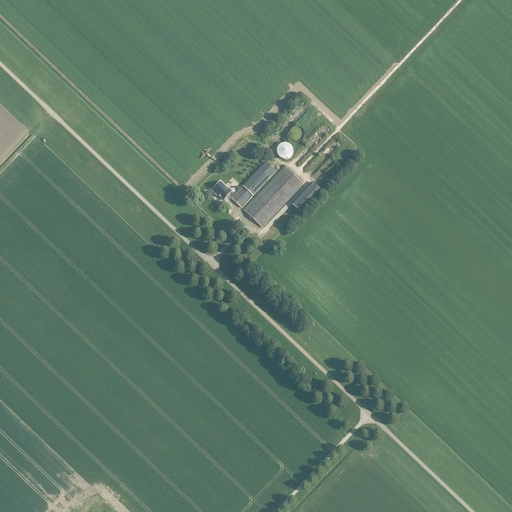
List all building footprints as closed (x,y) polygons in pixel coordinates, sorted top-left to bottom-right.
[(301,159),(330,129),(325,124),(302,148),(301,149),(304,152),(299,157),(301,159)] [(291,140),(291,141),(292,141),(293,142),(294,143),(295,143),(296,143),(297,143),(298,143),(299,143),(299,142),(300,142),(301,142),(301,141),(302,141),(303,140),(303,139),(304,138),(304,137),(304,136),(304,135),(304,134),(304,133),(304,132),(303,131),(302,130),(301,129),(300,128),(299,128),(298,128),(297,128),(296,128),(295,128),(294,128),(293,128),(293,129),(292,129),(291,130),(290,131),(290,132),(289,133),(289,134),(289,135),(289,136),(289,137),(289,138),(290,138),(290,139),(290,140),(291,140)] [(321,166),(342,144),(336,138),(315,161),(321,166)] [(279,158),(280,158),(280,159),(281,159),(282,160),(283,160),(284,160),(285,160),(286,160),(287,160),(288,160),(289,160),(289,159),(290,159),(290,158),(291,158),(291,157),(292,156),(292,155),(293,154),(293,153),(293,152),(292,151),(292,150),(292,149),(291,148),(290,147),(289,146),(288,146),(287,145),(286,145),(285,145),(284,145),(283,145),(282,146),(281,146),(280,147),(279,148),(279,149),(278,149),(278,150),(278,151),(277,152),(277,153),(277,154),(278,155),(278,156),(278,157),(279,157),(279,158)] [(232,199),(242,208),(253,196),(264,184),(276,172),(266,163),(255,175),(234,196),(232,194),(231,193),(220,183),(213,190),(220,196),(219,197),(220,198),(221,198),(224,201),(229,195),(232,198),(232,199)] [(255,198),(244,211),(262,228),(303,184),(285,167),(255,198)] [(322,168),(315,175),(318,178),(326,172),(322,168)] [(292,205),(302,215),(323,193),(313,183),(292,205)]
